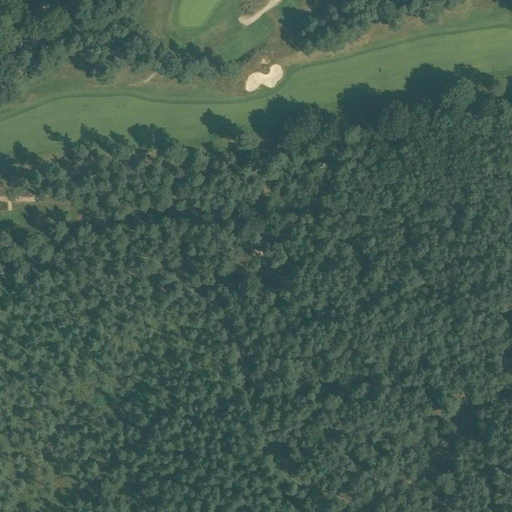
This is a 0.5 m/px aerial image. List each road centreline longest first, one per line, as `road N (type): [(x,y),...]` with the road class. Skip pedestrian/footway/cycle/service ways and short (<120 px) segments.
road 1 (track): [(0,273),(122,256),(169,272),(216,314),(233,342),(242,389),(285,473),(362,511)]
road 2 (track): [(365,511),(424,474),(511,383)]
